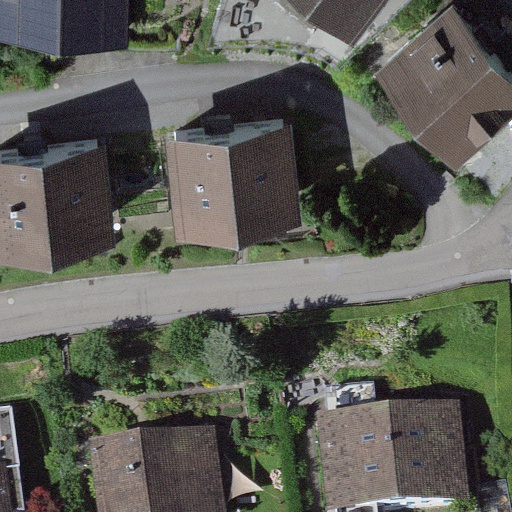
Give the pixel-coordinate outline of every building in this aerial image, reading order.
[(130,0),(0,0),(0,28),(129,33),(130,0)] [(367,0),(332,0),(354,17),(367,0)] [(511,53),(466,0),(433,0),(376,49),(453,140),(511,89),(511,53)] [(292,104),(166,118),(176,212),(302,198),(292,104)] [(106,123),(0,134),(0,230),(117,217),(106,123)] [(482,511),(468,408),(334,427),(345,511),(482,511)] [(0,511),(26,511),(21,477),(31,475),(22,417),(0,419),(0,511)] [(234,511),(222,436),(104,455),(113,511),(234,511)]
